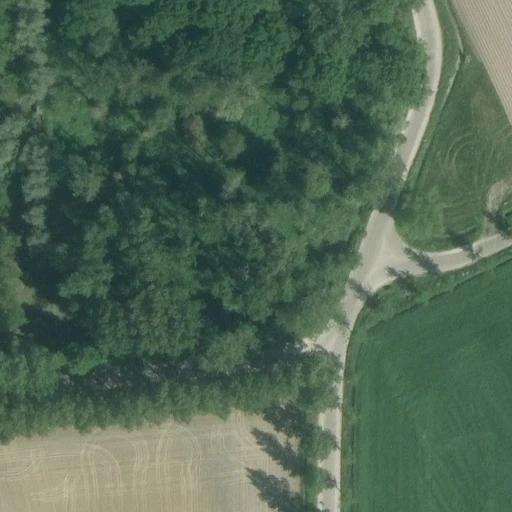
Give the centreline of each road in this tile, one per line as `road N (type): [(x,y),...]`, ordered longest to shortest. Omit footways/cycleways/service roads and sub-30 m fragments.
road 1 (unclassified): [(332,356),(0,385)]
road 2 (unclassified): [(367,251),(437,48),(414,0)]
road 3 (unclassified): [(331,511),(332,356)]
road 4 (unclassified): [(367,251),(432,263),(511,235)]
